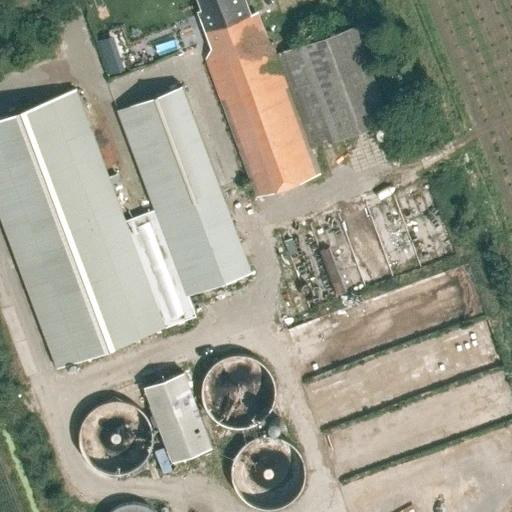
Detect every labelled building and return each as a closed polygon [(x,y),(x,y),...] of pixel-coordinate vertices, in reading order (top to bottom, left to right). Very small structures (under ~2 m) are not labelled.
[(199,10),(201,14),(189,19),(195,37),(207,32),(213,48),(207,59),(206,59),(258,197),(321,174),(311,148),(390,119),(356,27),(277,55),(273,42),(269,44),(257,12),(251,14),(245,0),(199,0),(203,9),(199,10)] [(188,295),(252,271),(183,85),(118,109),(188,295)] [(0,213),(58,367),(166,327),(76,89),(0,117),(0,213)] [(205,376),(202,386),(203,397),(207,408),(213,417),(222,423),(233,427),(244,427),(254,424),(264,418),(271,410),(275,399),(276,388),(274,378),(269,368),(261,360),(251,355),(240,353),(229,354),(219,359),(211,366),(205,376)] [(145,386),(173,461),(213,446),(185,371),(145,386)] [(80,430),(79,436),(80,443),(82,450),(86,457),(91,463),(97,468),(103,471),(110,473),(117,474),(123,473),(131,471),(138,467),(144,462),(148,457),(151,450),(154,443),(154,436),(153,429),(151,422),(148,415),(143,409),(138,405),(131,402),(125,400),(117,399),(110,400),(103,402),(96,405),(90,410),(85,417),(82,422),(80,430)] [(233,464),(232,471),(234,482),(237,489),(241,495),(247,500),(253,504),(260,507),(267,508),(275,508),(282,506),(289,502),(295,498),(300,492),(303,485),(306,478),(306,471),(306,463),(303,456),(297,447),(292,442),(285,438),(278,435),(271,434),(263,434),(256,436),(249,440),(243,444),(239,450),(235,457),(233,464)] [(157,511),(154,509),(148,505),(141,503),(134,502),(127,502),(120,504),(114,508),(109,511),(157,511)]
